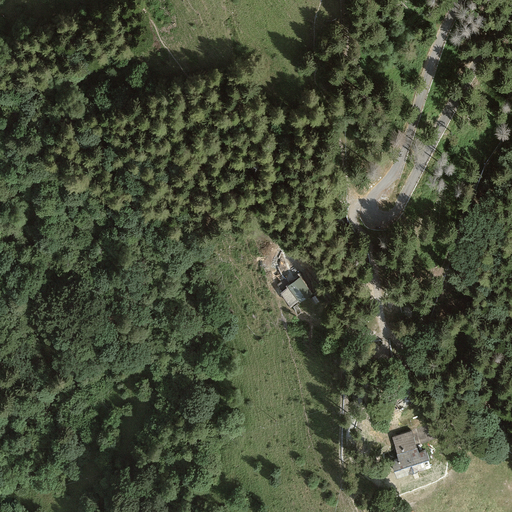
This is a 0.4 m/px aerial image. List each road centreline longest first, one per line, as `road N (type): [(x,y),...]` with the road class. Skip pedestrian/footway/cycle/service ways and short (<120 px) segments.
road 1 (unclassified): [(462,0),(368,201),(368,218),(393,213),(511,19)]
road 2 (track): [(351,218),(381,275),(383,346)]
road 3 (track): [(354,327),(273,230)]
